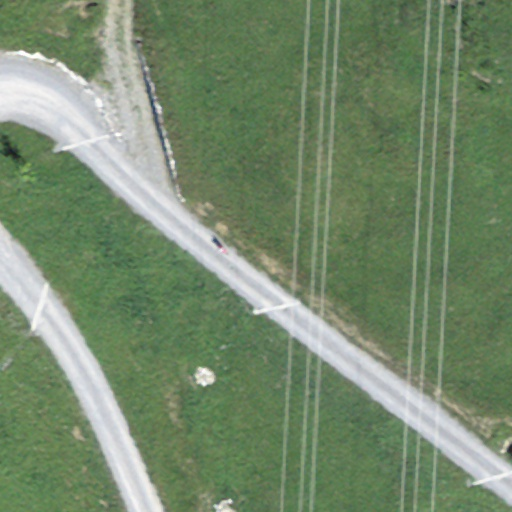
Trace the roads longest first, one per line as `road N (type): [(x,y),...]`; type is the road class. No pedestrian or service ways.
road 1 (track): [(125,169),(203,247),(511,480)]
road 2 (track): [(125,169),(187,326),(240,511)]
road 3 (track): [(147,511),(73,348),(0,258)]
road 4 (track): [(125,0),(125,169)]
road 5 (track): [(0,101),(31,102),(72,118),(125,169)]
